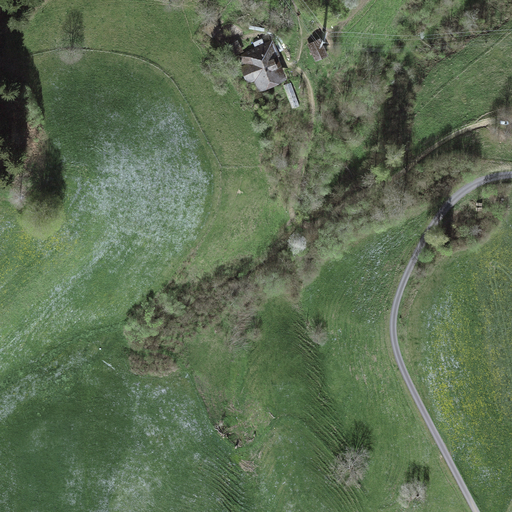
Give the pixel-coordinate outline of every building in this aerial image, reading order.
[(204,32),(212,38),(218,30),(210,24),(204,32)] [(326,56),(319,41),(308,46),(316,61),(326,56)] [(229,47),(234,56),(241,52),(236,43),(229,47)] [(261,86),(279,78),(271,59),(276,57),(269,43),(237,58),(247,83),(258,78),(261,86)] [(284,85),(292,108),(299,106),(291,82),(284,85)]
